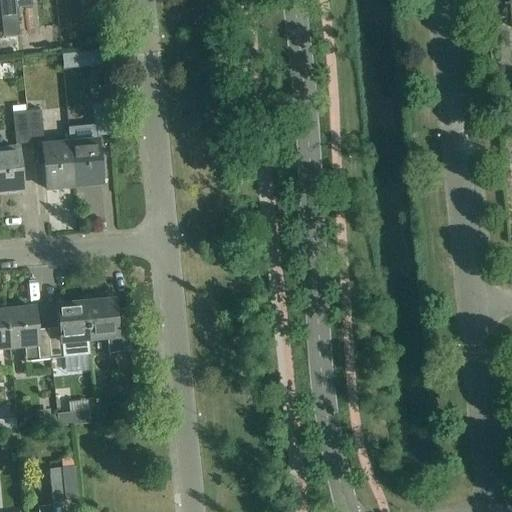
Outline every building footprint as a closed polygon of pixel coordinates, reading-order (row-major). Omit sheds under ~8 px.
[(19,15),(18,7),(17,0),(0,0),(2,17),(19,15)] [(79,0),(81,10),(97,9),(95,0),(79,0)] [(86,38),(84,42),(84,49),(95,48),(94,37),(86,38)] [(88,53),(89,67),(102,66),(100,51),(88,53)] [(105,104),(94,105),(92,106),(95,137),(109,136),(105,104)] [(27,112),(30,143),(44,142),(41,110),(27,112)] [(30,143),(27,112),(13,113),(16,144),(30,143)] [(98,141),(69,144),(73,184),(100,181),(100,184),(102,184),(98,141)] [(73,184),(69,144),(42,147),(46,190),(47,190),(47,186),(73,184)] [(0,150),(0,190),(20,189),(21,192),(22,192),(18,148),(0,150)] [(113,301),(85,304),(89,341),(106,339),(108,354),(130,352),(126,309),(114,310),(113,301)] [(60,329),(47,330),(50,360),(75,357),(74,342),(89,341),(85,304),(58,306),(60,329)] [(50,360),(47,330),(36,331),(34,309),(6,311),(9,349),(24,347),(25,362),(50,360)] [(0,349),(9,349),(6,311),(0,311),(0,349)] [(122,419),(136,418),(135,406),(121,407),(122,419)] [(38,411),(39,426),(50,425),(49,410),(38,411)] [(68,412),(56,413),(57,425),(72,424),(89,423),(88,411),(68,412)] [(74,458),(61,460),(62,469),(75,467),(74,458)] [(52,502),(65,500),(61,469),(49,470),(52,502)]
